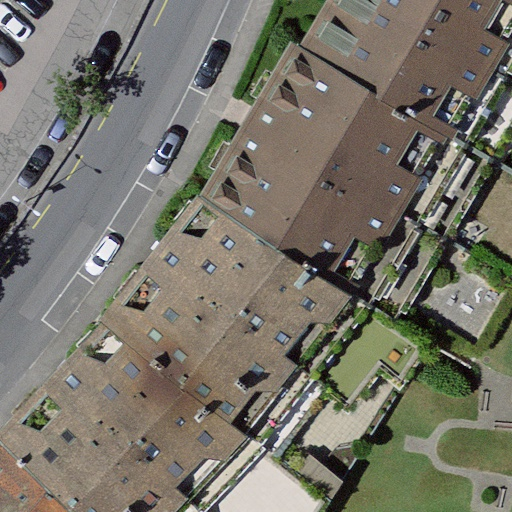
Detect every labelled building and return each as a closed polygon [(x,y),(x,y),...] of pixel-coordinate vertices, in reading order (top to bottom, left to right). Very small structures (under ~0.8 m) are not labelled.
[(511,0),(337,0),(307,50),(458,142),(464,145),(470,135),(446,120),(465,89),(488,104),(511,62),(511,41),(499,34),(511,12),(511,0)] [(207,199),(363,303),(371,291),(348,276),(367,242),(388,258),(435,184),(411,169),(430,135),(453,149),(458,142),(307,50),(301,46),(207,199)] [(190,395),(239,432),(265,399),(287,400),(308,372),(293,363),(321,329),(343,330),(363,303),(207,199),(109,329),(190,395)] [(1,443),(71,511),(193,511),(197,508),(184,496),(212,466),(234,470),(256,445),(239,432),(190,395),(109,329),(1,443)] [(71,511),(1,443),(0,444),(0,511),(71,511)]
